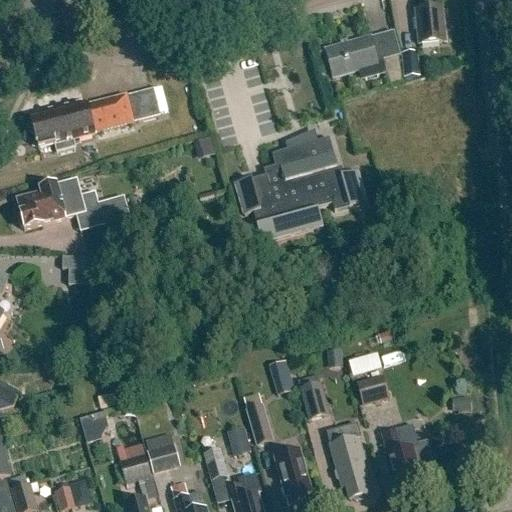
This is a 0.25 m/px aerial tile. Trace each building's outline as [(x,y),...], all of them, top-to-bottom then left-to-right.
[(442,11),(415,14),(419,47),(445,45),(442,11)] [(371,40),(324,53),(332,82),(379,69),(371,40)] [(401,56),(404,81),(420,79),(417,55),(401,56)] [(389,88),(404,85),(398,60),(383,63),(389,88)] [(134,126),(160,119),(154,92),(127,99),(88,108),(87,106),(42,118),(30,121),(38,152),(54,148),(56,156),(75,151),(73,143),(95,137),(95,136),(134,126)] [(453,119),(449,97),(390,109),(395,131),(453,119)] [(357,175),(340,180),(329,141),(313,145),(311,140),(293,145),(294,150),(271,157),(275,169),(263,172),(265,179),(252,183),(252,182),(235,187),(244,219),(253,216),(257,230),(261,246),(323,229),(318,211),(332,207),(334,215),(365,206),(357,175)] [(408,194),(461,179),(456,154),(443,158),(439,143),(397,155),(408,194)] [(77,183),(72,184),(56,188),(40,192),(41,197),(17,203),(21,216),(20,216),(25,234),(66,223),(66,222),(76,220),(81,235),(129,222),(124,200),(98,207),(95,196),(81,200),(77,183)] [(89,261),(62,260),(62,272),(68,273),(68,289),(89,289),(89,261)] [(0,297),(2,298),(9,280),(0,276),(0,358),(5,357),(0,340),(0,324),(4,318),(0,315),(0,297)] [(347,364),(352,380),(380,372),(375,355),(347,364)] [(277,397),(294,393),(286,362),(269,367),(277,397)] [(362,410),(389,403),(383,379),(356,386),(362,410)] [(0,400),(13,408),(20,397),(0,385),(0,400)] [(331,421),(322,390),(302,396),(311,427),(331,421)] [(274,447),(263,410),(248,415),(258,451),(274,447)] [(339,470),(336,470),(341,487),(345,486),(350,503),(367,499),(362,482),(366,480),(362,465),(365,464),(359,441),(361,440),(357,427),(327,435),(330,447),(332,447),(339,470)] [(396,488),(421,481),(417,469),(432,465),(427,445),(418,448),(412,428),(381,438),(387,457),(385,457),(389,471),(391,471),(396,488)] [(251,456),(245,433),(228,438),(235,461),(251,456)] [(0,437),(0,480),(10,478),(3,448),(0,437)] [(117,450),(119,460),(145,456),(143,445),(117,450)] [(181,472),(175,451),(150,458),(156,479),(181,472)] [(228,480),(221,453),(203,458),(211,485),(228,480)] [(289,511),(315,511),(307,481),(305,481),(297,454),(276,460),(284,487),(282,488),(289,511)] [(126,488),(151,481),(145,459),(120,466),(126,488)] [(256,478),(238,483),(239,488),(227,492),(230,504),(232,504),(234,511),(261,511),(257,497),(261,496),(256,478)] [(205,511),(201,496),(188,499),(185,486),(170,490),(174,503),(176,511),(205,511)] [(17,511),(36,511),(29,488),(12,493),(17,511)] [(60,511),(74,511),(75,511),(69,491),(56,495),(60,511)] [(0,511),(13,511),(9,495),(0,497),(0,511)] [(148,511),(145,502),(128,507),(129,511),(148,511)]
